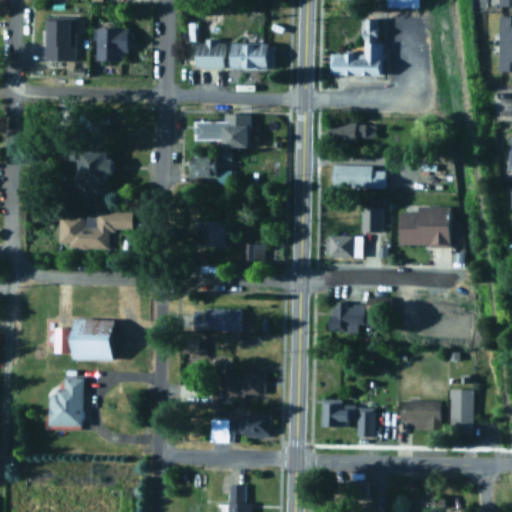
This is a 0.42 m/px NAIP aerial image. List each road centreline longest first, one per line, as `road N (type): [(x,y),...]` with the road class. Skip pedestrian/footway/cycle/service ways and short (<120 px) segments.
road 1 (trunk): [(292,511),(303,0)]
road 2 (residential): [(159,356),(166,95)]
road 3 (tertiary): [(510,464),(294,459)]
road 4 (residential): [(13,257),(10,90)]
road 5 (residential): [(166,95),(10,90)]
road 6 (residential): [(152,511),(159,356)]
road 7 (residential): [(450,278),(297,279)]
road 8 (residential): [(160,278),(43,276),(13,257)]
road 9 (residential): [(294,459),(157,454)]
road 10 (residential): [(297,279),(160,278)]
road 11 (residential): [(301,97),(166,95)]
